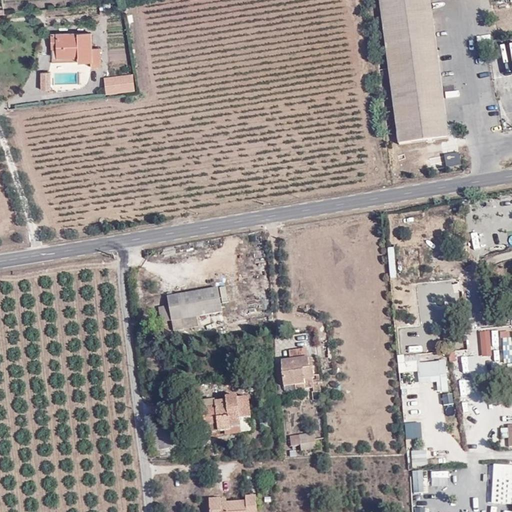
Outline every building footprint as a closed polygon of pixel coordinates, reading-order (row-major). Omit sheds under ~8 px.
[(449,136),(431,0),(380,0),(399,142),(449,136)] [(57,45),(56,54),(78,54),(78,59),(92,59),(92,65),(100,65),(100,46),(92,46),(92,31),(51,32),(51,44),(57,45)] [(133,75),(104,77),(106,93),(134,92),(133,75)] [(458,153),(429,157),(431,170),(460,166),(458,153)] [(481,226),(492,225),(489,204),(478,206),(481,226)] [(451,265),(451,245),(436,244),(436,265),(451,265)] [(395,278),(394,261),(424,259),(423,251),(387,253),(389,278),(395,278)] [(221,286),(170,292),(174,330),(180,329),(179,324),(185,324),(185,328),(200,327),(200,315),(224,312),(221,286)] [(419,301),(435,299),(434,292),(418,294),(419,301)] [(225,324),(226,332),(247,328),(246,320),(225,324)] [(498,333),(499,354),(510,354),(508,332),(498,333)] [(307,372),(311,372),(310,353),(292,354),(292,364),(284,364),(286,388),(296,388),(308,387),(307,372)] [(418,383),(436,381),(437,392),(448,391),(445,361),(416,363),(418,383)] [(315,372),(311,372),(307,372),(308,387),(296,388),(296,393),(316,392),(315,372)] [(220,423),(220,431),(231,430),(232,427),(242,426),(242,417),(252,416),(251,395),(240,396),(240,392),(228,392),(229,399),(219,399),(216,395),(204,395),(206,423),(220,423)] [(452,395),(443,395),(444,404),(453,404),(452,395)] [(220,432),(220,431),(220,423),(206,423),(206,432),(220,432)] [(511,426),(503,427),(504,447),(511,446),(511,426)] [(178,431),(152,433),(153,454),(179,452),(178,431)] [(315,437),(299,438),(300,453),(317,452),(315,437)] [(408,451),(410,467),(427,465),(426,450),(408,451)] [(503,491),(506,467),(490,465),(487,489),(503,491)] [(435,482),(441,481),(441,471),(418,472),(419,489),(435,488),(435,482)] [(240,511),(259,511),(258,498),(247,498),(247,501),(240,502),(240,511)] [(211,501),(212,511),(240,511),(240,502),(223,504),(223,500),(211,501)]
